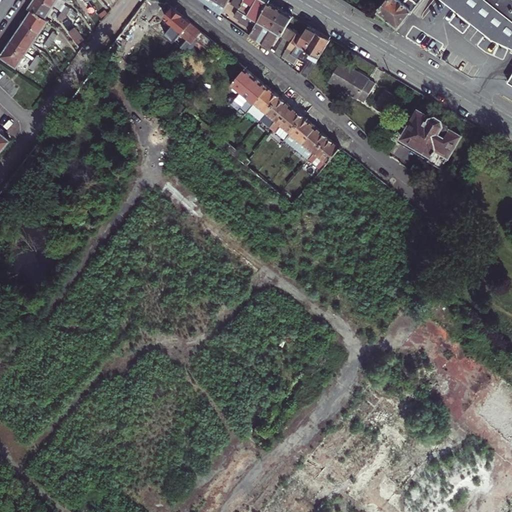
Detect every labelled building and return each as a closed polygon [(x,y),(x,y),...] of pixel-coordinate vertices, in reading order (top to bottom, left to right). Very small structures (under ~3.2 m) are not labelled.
[(45,20),(53,8),(41,0),(34,0),(28,9),(32,11),(45,20)] [(86,0),(94,10),(97,15),(103,11),(95,0),(86,0)] [(229,0),(198,0),(213,11),(219,1),(226,6),(229,0)] [(238,21),(252,30),(268,3),(263,0),(233,0),(231,4),(239,9),(234,16),(240,20),(238,21)] [(398,29),(420,0),(405,0),(403,3),(398,0),(384,0),(384,1),(385,5),(377,14),(398,29)] [(511,0),(440,0),(492,39),(511,48),(511,0)] [(219,1),(213,11),(220,16),(226,6),(219,1)] [(282,11),(268,3),(252,30),(249,36),(262,46),(271,30),(282,11)] [(196,39),(202,32),(173,9),(166,18),(183,33),(184,33),(187,29),(194,34),(190,38),(185,45),(190,49),(199,41),(196,39)] [(49,23),(45,20),(32,11),(25,21),(23,19),(22,22),(41,34),(49,23)] [(292,17),(282,11),(271,30),(262,46),(269,51),(278,35),(284,38),(274,55),(280,60),(282,58),(296,33),(286,28),(292,17)] [(33,46),(41,34),(22,22),(20,24),(22,25),(16,35),(33,46)] [(65,28),(76,42),(82,38),(71,24),(65,28)] [(317,32),(308,27),(302,37),(296,33),(282,58),(294,65),(298,58),(303,49),(305,51),(317,32)] [(194,34),(187,29),(184,33),(190,38),(194,34)] [(216,44),(202,32),(196,39),(199,41),(207,48),(204,52),(208,54),(216,44)] [(330,40),(317,32),(305,51),(303,49),(298,58),(307,64),(301,73),(307,78),(330,40)] [(25,57),(33,46),(16,35),(10,44),(8,43),(7,44),(25,57)] [(67,46),(60,37),(54,42),(61,50),(67,46)] [(49,48),(53,42),(49,39),(45,45),(49,48)] [(17,69),(25,57),(7,44),(5,47),(7,48),(0,58),(17,69)] [(33,71),(37,65),(33,62),(29,68),(33,71)] [(375,84),(340,63),(329,81),(357,98),(363,102),(375,84)] [(268,87),(245,69),(232,84),(242,92),(233,102),(246,113),(249,109),(268,87)] [(249,109),(261,119),(280,97),(268,87),(249,109)] [(395,96),(384,89),(377,101),(388,108),(395,96)] [(292,107),(280,97),(261,119),(270,127),(270,128),(273,130),(292,107)] [(388,108),(377,101),(373,107),(384,114),(388,108)] [(276,132),(285,139),(304,117),(292,107),(273,130),(275,133),(276,132)] [(428,161),(441,169),(461,136),(450,130),(449,125),(430,114),(427,117),(418,111),(404,135),(399,144),(400,144),(403,139),(431,156),(428,161)] [(316,127),(304,117),(285,139),(295,147),(294,148),(297,150),(316,127)] [(299,151),(309,159),(328,137),(316,127),(297,150),(299,152),(299,151)] [(4,132),(1,130),(0,131),(0,154),(11,141),(2,134),(4,132)] [(309,159),(321,169),(340,147),(328,137),(309,159)] [(400,144),(428,161),(431,156),(403,139),(400,144)]
